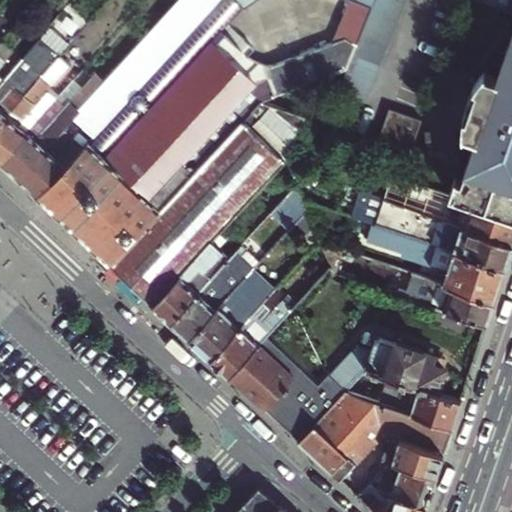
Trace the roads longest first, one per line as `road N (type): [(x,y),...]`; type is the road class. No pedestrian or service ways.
road 1 (residential): [(0,204),(248,438)]
road 2 (primary): [(511,379),(465,511)]
